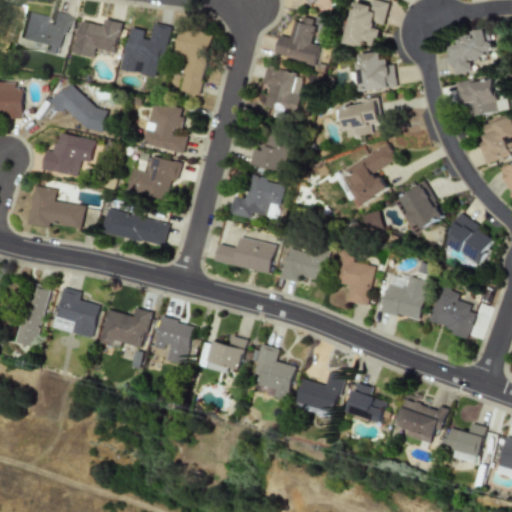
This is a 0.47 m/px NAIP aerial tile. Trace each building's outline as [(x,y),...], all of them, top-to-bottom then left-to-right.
[(345,43),(365,48),(366,43),(376,45),(380,27),(383,27),(388,3),(374,0),(369,0),(369,6),(353,2),(345,43)] [(7,34),(8,28),(13,28),(16,7),(6,5),(1,33),(7,34)] [(68,15),(51,11),(50,16),(27,12),(21,40),(46,45),(44,52),(59,55),(68,15)] [(319,46),(310,43),(316,20),(295,14),(288,38),(279,35),(273,53),(314,65),(319,46)] [(102,26),(80,20),(72,53),(93,58),(95,49),(114,53),(121,23),(104,18),(102,26)] [(170,27),(152,23),(149,39),(142,38),(144,30),(130,27),(121,70),(155,77),(158,60),(163,62),(170,27)] [(173,89),(198,95),(212,34),(187,28),(173,89)] [(452,75),(470,71),(468,59),(491,53),(486,30),(454,38),(456,46),(446,49),(452,75)] [(394,65),(384,66),(382,52),(356,54),(360,91),(396,88),(394,65)] [(264,107),(296,114),(304,76),(266,67),(262,83),(269,85),(264,107)] [(474,116),(507,110),(504,98),(500,98),(498,86),(495,87),(493,76),(455,84),(459,104),(471,102),(474,116)] [(0,116),(22,117),(23,88),(14,88),(14,82),(0,82),(0,116)] [(91,135),(107,118),(69,82),(54,98),(91,135)] [(181,108),(152,102),(142,144),(183,153),(187,135),(179,133),(183,117),(179,116),(181,108)] [(342,138),(372,134),(371,124),(380,123),(378,102),(338,108),(342,138)] [(478,143),(485,163),(511,153),(511,121),(510,115),(479,126),(484,141),(478,143)] [(252,149),(249,164),(284,172),(292,133),(265,127),(261,151),(252,149)] [(46,150),(42,169),(78,176),(81,161),(91,163),(95,140),(57,132),(54,152),(46,150)] [(396,159),(387,144),(344,169),(354,187),(351,188),(361,206),(388,190),(376,171),(396,159)] [(181,163),(149,156),(146,171),(131,168),(127,191),(166,199),(171,179),(177,180),(181,163)] [(511,164),(502,168),(511,196),(511,164)] [(284,184),(251,176),(245,198),(234,196),(230,213),(250,218),(252,213),(276,218),(284,184)] [(444,217),(423,184),(394,202),(415,235),(444,217)] [(27,225),(49,228),(50,224),(81,229),(84,206),(53,201),(55,189),(32,186),(27,225)] [(169,224),(107,209),(101,232),(163,246),(169,224)] [(363,216),(369,233),(384,229),(378,211),(363,216)] [(478,263),(494,236),(460,216),(444,243),(478,263)] [(268,273),(274,245),(239,237),(236,248),(218,244),(214,262),(268,273)] [(306,253),(286,248),(279,278),(297,283),(299,276),(320,281),(327,252),(308,247),(306,253)] [(373,266),(352,262),(354,252),(339,250),(333,282),(348,284),(345,301),(366,305),(373,266)] [(427,282),(389,273),(380,311),(418,320),(427,282)] [(15,343),(35,347),(50,287),(30,282),(15,343)] [(469,335),(474,313),(469,311),(470,304),(456,300),(458,292),(439,287),(429,325),(469,335)] [(93,337),(99,304),(79,301),(81,291),(61,288),(53,330),(93,337)] [(108,309),(99,343),(112,346),(113,340),(142,348),(151,312),(135,307),(133,316),(108,309)] [(194,325),(161,317),(153,347),(167,351),(165,360),(184,365),(194,325)] [(241,370),(247,339),(232,336),(230,345),(208,340),(202,367),(226,372),(227,367),(241,370)] [(296,366),(276,361),(279,349),(261,344),(254,372),(261,374),(258,385),(276,389),(274,397),(287,401),(296,366)] [(302,379),(297,403),(336,412),(345,375),(329,371),(326,385),(302,379)] [(371,396),(373,388),(357,383),(347,412),(376,422),(383,400),(371,396)] [(448,409),(439,406),(437,410),(406,399),(395,431),(431,443),(436,429),(441,431),(448,409)] [(485,432),(450,426),(448,438),(445,438),(443,448),(458,451),(456,458),(479,463),(485,432)] [(511,483),(511,439),(505,438),(497,471),(511,474),(510,483),(511,483)]
